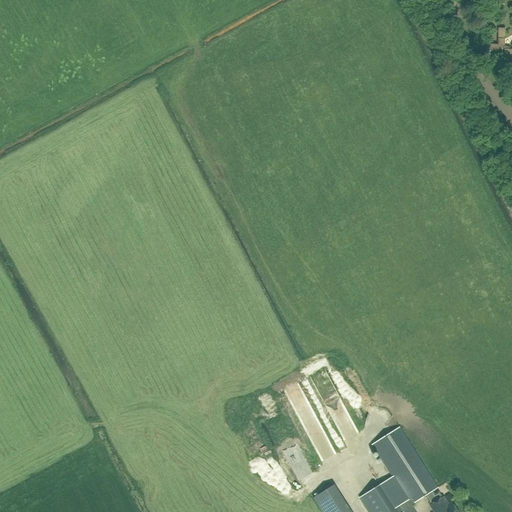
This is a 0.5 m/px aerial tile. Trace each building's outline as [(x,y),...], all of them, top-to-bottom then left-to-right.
[(505,29),(498,28),(497,45),(489,44),(488,51),(497,51),(497,56),(506,56),(506,62),(511,62),(511,49),(509,49),(509,47),(505,47),(505,29)] [(323,404),(312,405),(313,414),(324,413),(323,404)] [(289,415),(294,423),(303,416),(298,409),(289,415)] [(437,488),(399,428),(372,444),(407,500),(399,506),(384,481),(360,497),(368,511),(404,511),(412,507),(410,505),(424,496),(430,505),(430,506),(433,511),(456,511),(451,503),(448,506),(443,498),(442,498),(438,492),(435,495),(432,491),(437,488)] [(351,511),(334,485),(313,499),(321,511),(351,511)] [(446,485),(441,488),(446,496),(451,493),(446,485)]
